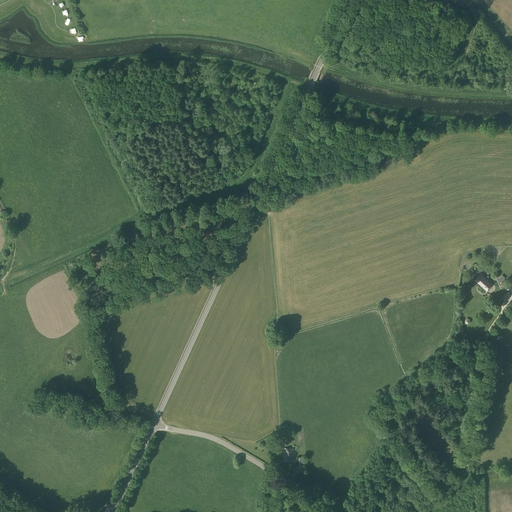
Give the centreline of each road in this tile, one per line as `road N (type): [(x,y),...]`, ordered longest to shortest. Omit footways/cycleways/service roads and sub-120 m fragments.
road 1 (tertiary): [(152,425),(348,0)]
road 2 (unclassified): [(273,474),(209,436),(152,425)]
